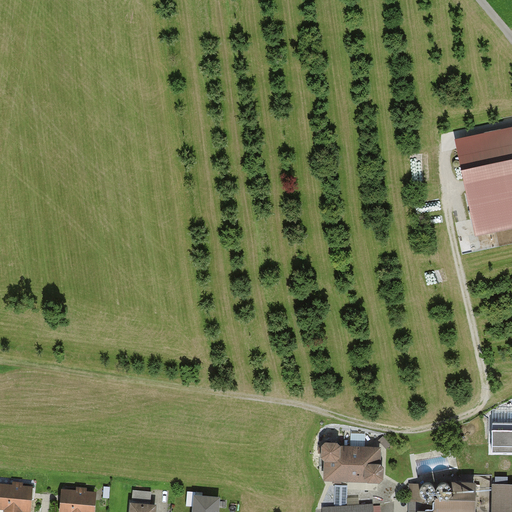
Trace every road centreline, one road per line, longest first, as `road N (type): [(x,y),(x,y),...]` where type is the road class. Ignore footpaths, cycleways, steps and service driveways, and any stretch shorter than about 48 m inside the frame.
road 1 (track): [(0,362),(266,400),(419,432),(511,394)]
road 2 (track): [(446,211),(488,408)]
